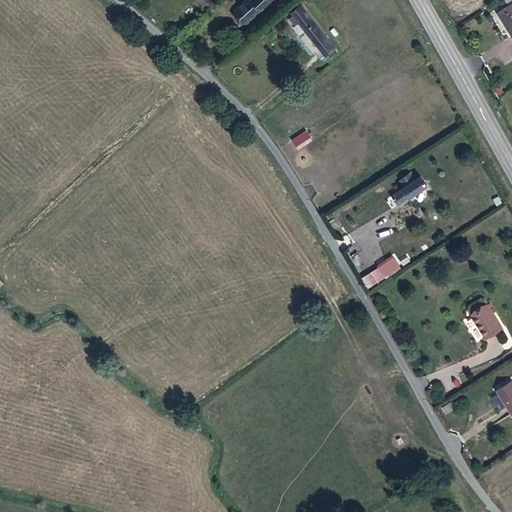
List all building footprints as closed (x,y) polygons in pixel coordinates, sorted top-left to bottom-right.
[(241,0),(225,16),(237,31),(271,0),(241,0)] [(511,2),(498,11),(509,29),(511,27),(511,2)] [(298,4),(286,12),(320,56),(332,48),(298,4)] [(403,193),(389,202),(396,213),(426,192),(419,182),(412,186),(408,179),(398,185),(403,193)] [(366,289),(401,270),(394,257),(359,276),(366,289)] [(467,322),(466,323),(480,346),(498,335),(484,312),(483,312),(480,307),(477,306),(464,314),(463,317),(467,322)] [(490,397),(506,423),(511,419),(511,393),(508,386),(490,397)]
